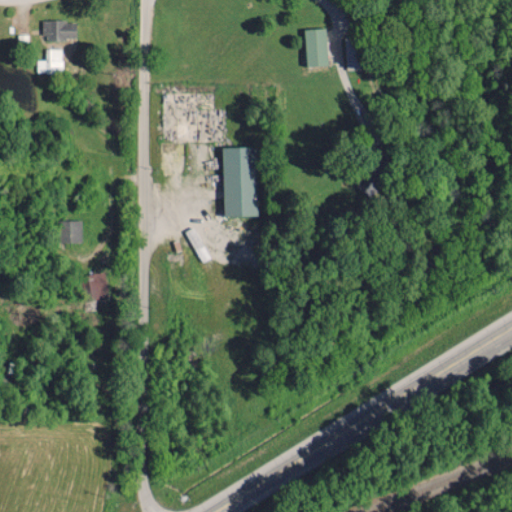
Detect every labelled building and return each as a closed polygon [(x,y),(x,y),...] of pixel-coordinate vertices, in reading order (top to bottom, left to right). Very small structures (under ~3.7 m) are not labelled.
[(42,40),(76,39),(75,20),(42,21),(42,40)] [(304,29),(305,67),(327,66),(325,28),(304,29)] [(345,69),(363,69),(362,38),(344,39),(345,69)] [(62,49),(44,48),(44,59),(36,59),(36,73),(61,73),(62,49)] [(256,216),(255,147),(221,148),(223,217),(256,216)] [(79,220),(59,220),(58,242),(78,242),(79,220)] [(86,274),(90,299),(107,296),(103,271),(86,274)]
